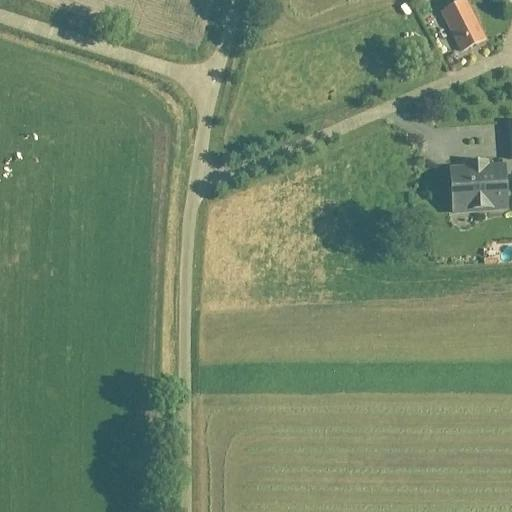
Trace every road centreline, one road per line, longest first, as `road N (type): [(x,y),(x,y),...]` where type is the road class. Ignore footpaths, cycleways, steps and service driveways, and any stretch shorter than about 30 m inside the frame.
road 1 (unclassified): [(211,83),(184,258),(192,511)]
road 2 (unclassified): [(211,83),(0,20)]
